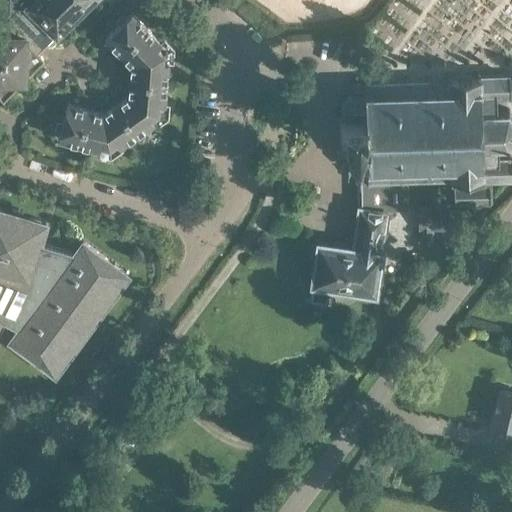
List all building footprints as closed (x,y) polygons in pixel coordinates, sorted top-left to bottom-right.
[(36,53),(42,47),(54,35),(55,36),(90,0),(0,0),(0,1),(9,11),(5,15),(8,18),(4,22),(36,53)] [(57,139),(97,150),(96,154),(111,158),(123,149),(120,145),(153,122),(156,126),(168,118),(169,103),(165,102),(169,62),(173,63),(174,48),(164,37),(161,40),(131,11),(104,38),(129,64),(126,94),(102,110),(67,101),(57,139)] [(43,60),(36,53),(4,22),(0,25),(0,98),(2,101),(43,60)] [(310,285),(311,285),(309,299),(329,303),(332,289),(375,295),(381,253),(380,253),(385,218),(390,218),(392,210),(405,209),(403,180),(452,178),(452,204),(488,202),(488,179),(511,178),(511,159),(511,158),(511,118),(505,112),(494,112),(493,98),(507,97),(507,76),(469,78),(469,76),(455,76),(455,78),(446,79),(446,81),(349,85),(350,97),(347,97),(340,103),(340,113),(348,119),(337,119),(338,147),(349,146),(342,153),(342,165),(350,170),(353,170),(353,182),(356,182),(358,207),(352,244),(341,243),(341,246),(316,243),(310,285)] [(444,231),(443,205),(415,206),(417,244),(432,243),(431,231),(444,231)] [(107,301),(109,300),(108,299),(126,275),(81,241),(72,254),(38,244),(44,223),(0,210),(0,330),(5,321),(17,327),(8,340),(53,373),(71,349),(72,350),(73,348),(72,347),(89,325),(90,326),(91,324),(90,323),(107,301)] [(511,394),(498,392),(490,425),(511,429),(511,394)]
